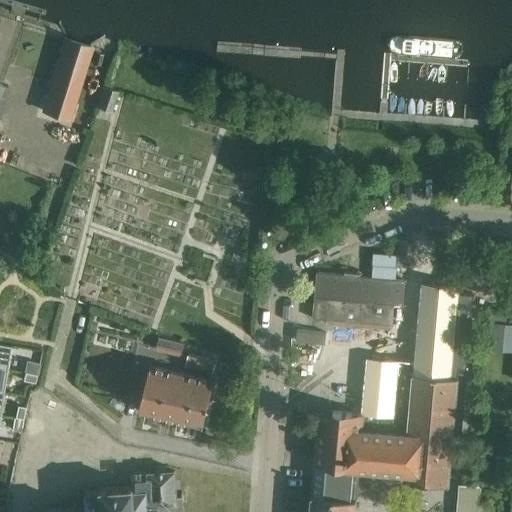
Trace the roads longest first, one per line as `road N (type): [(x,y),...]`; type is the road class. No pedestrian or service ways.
road 1 (residential): [(264,511),(280,282),(295,258)]
road 2 (residential): [(511,221),(423,216),(295,258)]
